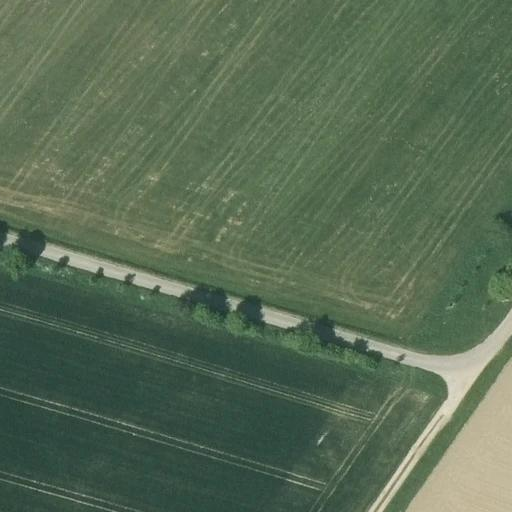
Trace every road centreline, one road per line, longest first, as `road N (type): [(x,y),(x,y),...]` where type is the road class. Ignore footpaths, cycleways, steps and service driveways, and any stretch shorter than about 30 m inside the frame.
road 1 (track): [(511,316),(468,377),(0,239)]
road 2 (track): [(468,377),(374,511)]
